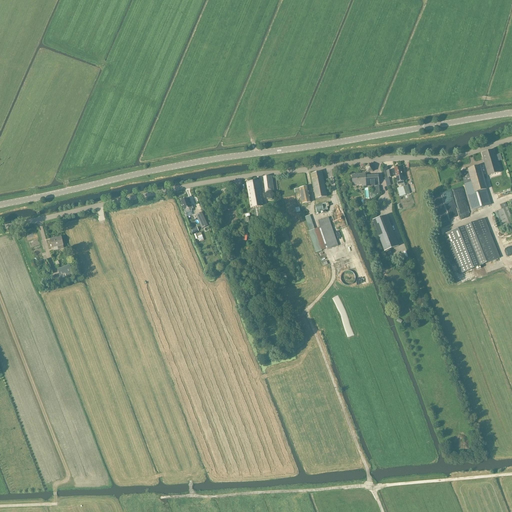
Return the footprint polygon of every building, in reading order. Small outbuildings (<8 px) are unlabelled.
[(494,150),(482,153),(488,176),(500,172),(497,162),(502,160),(500,154),(495,156),(494,150)] [(374,167),(369,164),(365,168),(366,168),(368,172),(373,172),(373,168),(374,167)] [(464,171),(461,171),(464,182),(466,181),(467,184),(464,184),(465,188),(472,210),(490,205),(486,190),(486,189),(480,166),(468,169),(464,171)] [(401,176),(402,176),(400,167),(394,169),(396,178),(398,178),(398,176),(400,176),(401,176)] [(391,170),(384,172),(385,178),(392,177),(391,170)] [(316,199),(327,197),(322,172),(311,174),(316,199)] [(365,174),(352,175),(353,186),(362,185),(362,186),(379,185),(378,175),(366,176),(365,174)] [(272,176),(264,177),(266,199),(272,200),(274,195),(271,191),(274,191),(272,176)] [(398,178),(396,178),(398,185),(401,184),(401,187),(404,186),(404,184),(402,176),(401,176),(400,176),(398,176),(398,178)] [(249,196),(261,194),(259,181),(247,183),(249,196)] [(400,197),(410,194),(407,186),(404,186),(401,187),(397,189),(400,197)] [(308,187),(294,190),(295,193),(300,192),(303,204),(311,202),(308,187)] [(251,208),(263,206),(261,194),(249,196),(251,208)] [(187,198),(181,201),(185,214),(192,211),(191,209),(193,209),(193,207),(192,205),(190,205),(187,198)] [(326,203),(315,205),(317,213),(323,211),(327,210),(326,203)] [(497,212),(495,213),(497,219),(499,218),(503,227),(511,223),(511,222),(511,219),(505,203),(500,205),(502,210),(497,212)] [(262,215),(270,214),(268,207),(261,209),(261,208),(254,209),(255,217),(263,216),(262,215)] [(202,213),(196,216),(202,229),(209,226),(202,213)] [(322,251),(310,215),(305,217),(310,231),(309,232),(316,253),(322,251)] [(398,247),(387,216),(372,221),(384,252),(398,247)] [(318,221),(328,249),(338,246),(328,217),(318,221)] [(444,235),(460,274),(500,258),(484,218),(444,235)] [(61,237),(50,240),(52,248),(59,246),(59,250),(64,249),(61,237)] [(60,275),(52,278),(54,284),(59,282),(60,284),(66,282),(65,279),(74,275),(73,272),(70,265),(58,269),(60,275)]
